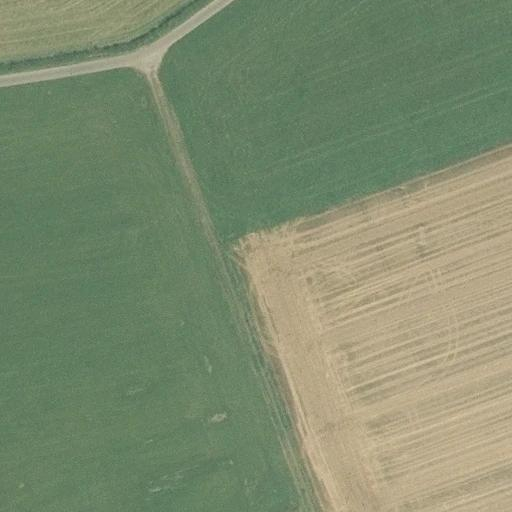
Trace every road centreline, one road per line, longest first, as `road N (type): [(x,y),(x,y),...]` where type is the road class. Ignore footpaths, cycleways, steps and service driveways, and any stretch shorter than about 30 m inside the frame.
road 1 (track): [(319,511),(153,62)]
road 2 (track): [(238,0),(153,62),(0,89)]
